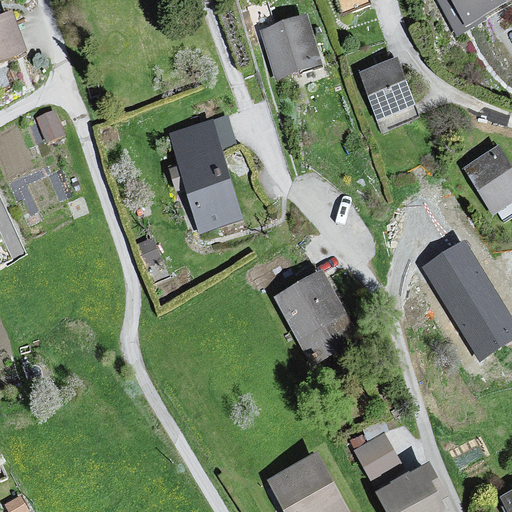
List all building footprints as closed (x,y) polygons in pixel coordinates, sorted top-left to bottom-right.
[(457,0),(475,36),(511,17),(511,1),(511,0),(457,0)] [(19,19),(0,25),(0,72),(34,61),(19,19)] [(266,38),(280,88),(329,73),(314,23),(266,38)] [(404,64),(365,78),(382,127),(421,113),(404,64)] [(58,118),(41,126),(52,150),(69,142),(58,118)] [(224,152),(179,164),(200,241),(245,229),(224,152)] [(511,165),(503,152),(468,174),(499,223),(511,215),(511,165)] [(482,358),(511,339),(511,302),(468,232),(422,260),(482,358)] [(331,281),(280,305),(312,373),(364,349),(331,281)] [(389,437),(355,453),(369,483),(403,468),(389,437)] [(355,511),(329,457),(274,484),(287,511),(355,511)] [(445,511),(427,477),(381,501),(387,511),(445,511)]
